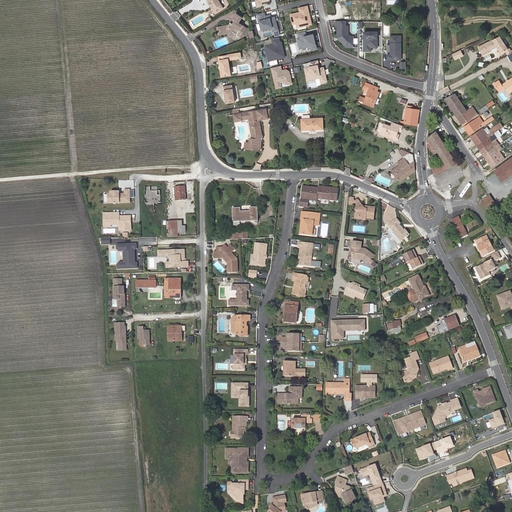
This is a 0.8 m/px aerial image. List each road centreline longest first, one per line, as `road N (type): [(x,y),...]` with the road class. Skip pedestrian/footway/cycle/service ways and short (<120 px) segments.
road 1 (residential): [(292,174),(286,241),(263,309),(260,466),(267,478),(303,472),(340,427),(497,370)]
road 2 (residential): [(203,184),(206,511)]
road 3 (track): [(0,179),(202,167)]
road 4 (residential): [(203,151),(193,54),(153,0)]
road 5 (residential): [(318,0),(330,49),(430,88)]
road 6 (tertiary): [(497,370),(433,227)]
road 7 (residential): [(414,208),(347,178),(292,174)]
road 8 (residential): [(429,95),(475,167),(475,206)]
